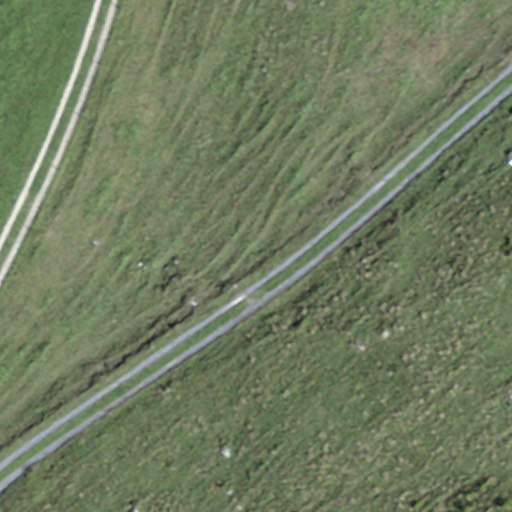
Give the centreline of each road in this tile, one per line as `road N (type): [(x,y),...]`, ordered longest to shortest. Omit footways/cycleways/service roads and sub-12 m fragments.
road 1 (track): [(511,74),(339,227),(0,480)]
road 2 (track): [(0,246),(73,107),(107,0)]
